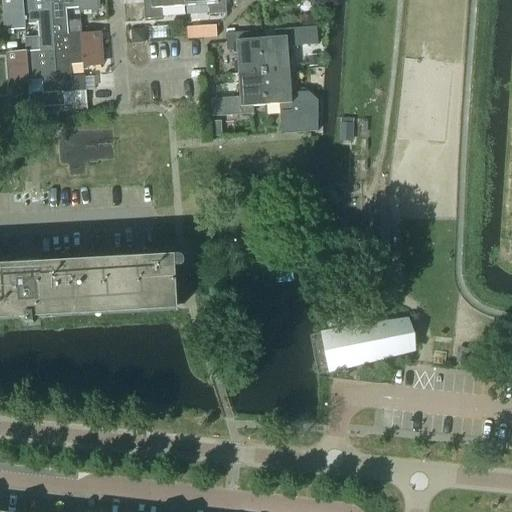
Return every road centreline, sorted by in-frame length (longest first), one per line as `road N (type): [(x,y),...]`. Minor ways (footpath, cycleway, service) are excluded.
road 1 (tertiary): [(422,474),(0,429)]
road 2 (residential): [(0,480),(309,511)]
road 3 (residential): [(112,0),(116,74),(201,68)]
road 4 (residential): [(0,224),(145,216)]
